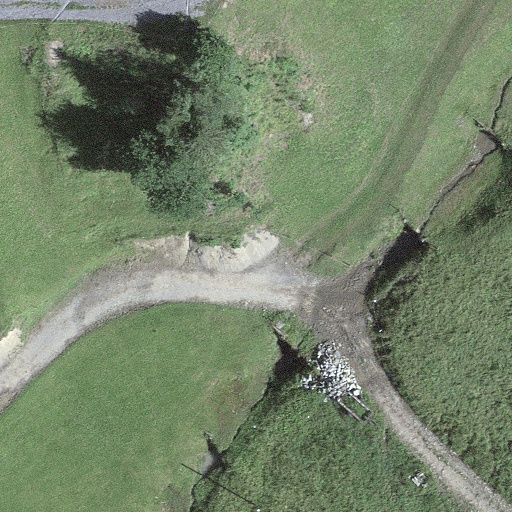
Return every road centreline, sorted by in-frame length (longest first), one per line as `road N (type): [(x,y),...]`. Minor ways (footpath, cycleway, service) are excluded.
road 1 (track): [(0,387),(116,292),(335,295),(511,478)]
road 2 (track): [(0,6),(162,0)]
